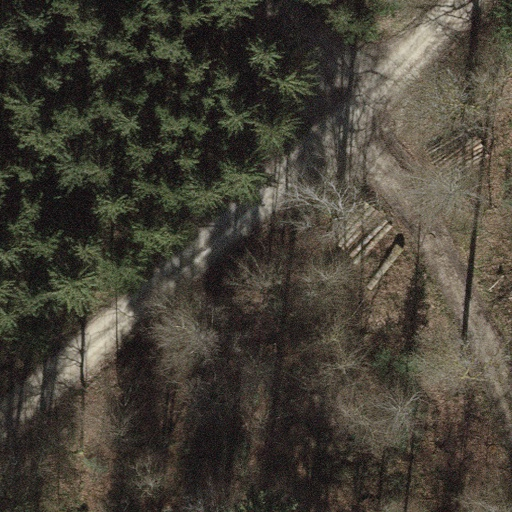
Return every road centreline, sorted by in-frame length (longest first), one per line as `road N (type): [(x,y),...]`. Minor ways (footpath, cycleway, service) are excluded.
road 1 (track): [(0,431),(366,111),(464,0)]
road 2 (track): [(278,0),(366,111),(511,377)]
